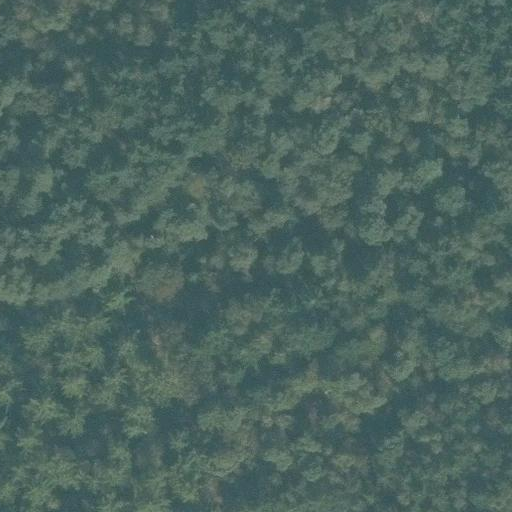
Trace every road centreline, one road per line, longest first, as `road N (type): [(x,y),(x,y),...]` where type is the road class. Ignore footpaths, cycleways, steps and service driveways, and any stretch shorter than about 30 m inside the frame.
road 1 (track): [(5,0),(150,248)]
road 2 (track): [(0,319),(150,248)]
